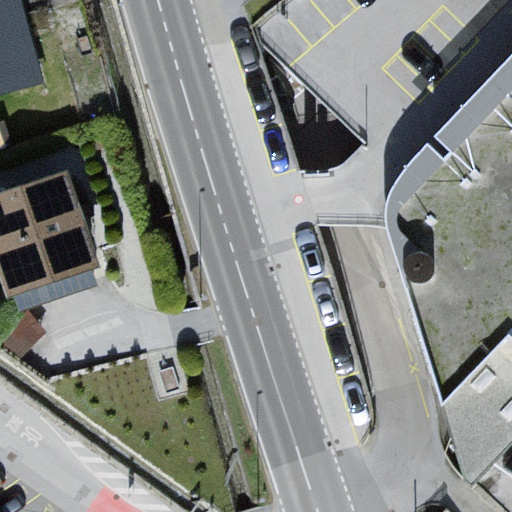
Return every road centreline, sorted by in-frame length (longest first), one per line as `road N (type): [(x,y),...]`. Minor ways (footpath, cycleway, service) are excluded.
road 1 (secondary): [(157,0),(311,511)]
road 2 (residential): [(123,511),(0,428)]
